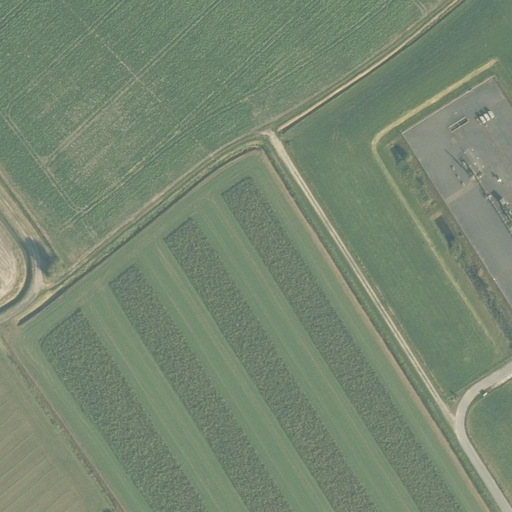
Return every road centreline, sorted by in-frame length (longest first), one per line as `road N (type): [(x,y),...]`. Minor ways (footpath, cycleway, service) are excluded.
road 1 (track): [(36,289),(63,279),(200,165),(238,141),(267,136),(459,430)]
road 2 (track): [(0,321),(31,298),(38,282),(29,235),(0,196)]
